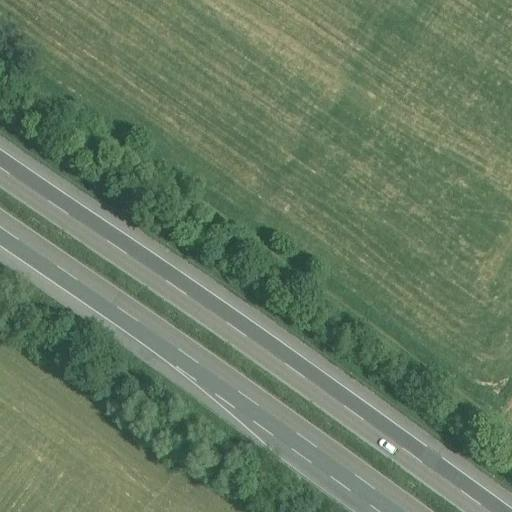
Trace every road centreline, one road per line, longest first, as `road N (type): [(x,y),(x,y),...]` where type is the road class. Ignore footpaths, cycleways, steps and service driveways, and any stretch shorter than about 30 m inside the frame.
road 1 (motorway): [(493,511),(0,183)]
road 2 (motorway): [(0,241),(253,406),(397,511)]
